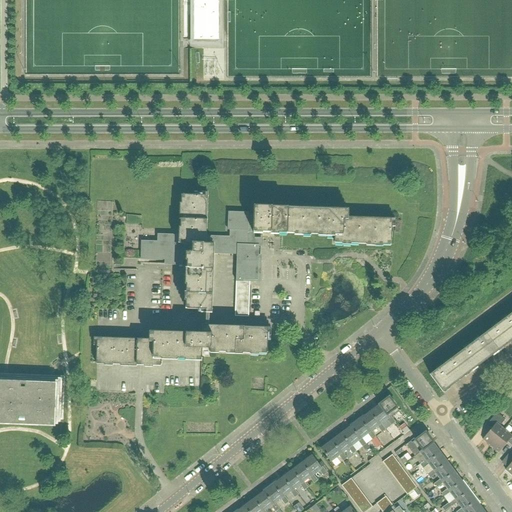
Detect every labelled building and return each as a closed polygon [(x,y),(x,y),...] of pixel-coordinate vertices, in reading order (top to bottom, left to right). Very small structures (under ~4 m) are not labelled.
[(193,0),(194,40),(219,40),(218,0),(193,0)] [(165,260),(164,265),(182,266),(182,261),(188,261),(187,310),(210,310),(212,254),(237,255),(235,317),(260,317),(260,312),(254,312),(254,317),(249,316),(250,281),(243,281),(243,278),(250,278),(250,274),(248,274),(248,271),(257,272),(257,280),(254,279),(254,280),(257,280),(259,245),(253,245),(254,231),(280,232),(334,234),(334,242),(391,244),(392,221),(344,219),(344,211),(264,208),(264,206),(254,205),(254,214),(248,214),(249,213),(228,212),(228,230),(230,230),(230,237),(205,236),(206,195),(183,195),(182,235),(157,234),(157,242),(141,241),(141,251),(138,251),(138,259),(165,260)] [(511,312),(486,333),(499,351),(511,340),(511,312)] [(96,340),(96,362),(91,362),(161,365),(162,357),(202,358),(202,347),(210,348),(210,350),(267,352),(268,330),(210,328),(210,334),(194,333),(193,335),(153,334),(153,342),(96,340)] [(458,354),(471,371),(499,351),(486,333),(458,354)] [(443,392),(471,371),(458,354),(430,375),(443,392)] [(0,421),(54,423),(54,421),(57,421),(57,419),(59,419),(59,417),(61,380),(0,377),(0,421)] [(391,416),(391,417),(399,411),(389,397),(379,405),(389,418),(391,416)] [(379,405),(369,412),(379,425),(381,424),(387,420),(391,426),(393,429),(397,426),(395,423),(395,422),(391,417),(391,416),(389,418),(379,405)] [(385,430),(381,424),(379,425),(369,412),(360,419),(369,432),(371,431),(377,427),(381,433),(385,430)] [(491,446),(504,429),(500,426),(505,419),(497,412),(487,425),(491,428),(482,439),(491,446)] [(360,419),(350,426),(360,439),(362,438),(367,434),(372,440),(377,446),(380,444),(375,437),(376,437),(371,431),(369,432),(360,419)] [(369,447),(362,438),(360,439),(350,426),(340,434),(350,447),(352,445),(352,446),(358,441),(364,450),(369,447)] [(511,435),(504,429),(491,446),(499,453),(507,442),(511,445),(511,435)] [(412,443),(419,452),(433,442),(425,432),(412,443)] [(340,434),(331,441),(340,454),(342,452),(343,453),(348,448),(355,458),(359,455),(357,451),(352,446),(352,445),(350,447),(340,434)] [(331,441),(321,448),(331,462),(339,456),(343,462),(347,458),(343,453),(342,452),(340,454),(331,441)] [(419,452),(425,460),(420,464),(423,468),(428,464),(429,464),(427,461),(440,452),(433,442),(419,452)] [(403,464),(414,455),(410,449),(403,455),(403,456),(399,459),(403,464)] [(447,461),(440,452),(427,461),(429,464),(428,464),(433,470),(427,474),(430,478),(436,474),(436,473),(434,471),(447,461)] [(322,467),(321,468),(312,455),(302,463),(312,476),(313,474),(313,475),(319,470),(323,476),(327,473),(322,467)] [(392,456),(383,462),(383,463),(386,467),(396,460),(392,456)] [(386,467),(390,472),(399,465),(396,460),(386,467)] [(454,471),(447,461),(434,471),(436,473),(436,474),(440,479),(434,484),(437,488),(443,483),(441,481),(454,471)] [(312,476),(302,463),(292,470),(302,483),(303,482),(304,482),(309,478),(314,484),(318,481),(313,475),(313,474),(312,476)] [(399,465),(390,472),(393,477),(403,469),(399,465)] [(393,477),(397,481),(406,474),(403,469),(393,477)] [(302,483),(292,470),(282,477),(292,490),(294,489),(300,485),(304,491),(308,488),(304,482),(303,482),(302,483)] [(444,497),(450,493),(449,491),(462,481),(454,471),(441,481),(443,483),(447,489),(441,494),(444,497)] [(406,474),(397,481),(400,486),(410,479),(406,474)] [(292,490),(282,477),(273,484),(282,497),(284,496),(285,496),(290,492),(294,498),(298,495),(294,489),(292,490)] [(354,483),(352,480),(351,479),(341,486),(345,491),(354,483)] [(400,486),(404,491),(413,484),(410,479),(400,486)] [(469,491),(462,481),(449,491),(450,493),(454,499),(442,508),(445,511),(457,503),(458,502),(456,500),(469,491)] [(354,483),(345,491),(348,495),(358,488),(354,483)] [(282,497),(273,484),(263,492),(273,505),(275,503),(275,504),(281,499),(285,505),(289,502),(285,496),(284,496),(282,497)] [(417,488),(413,484),(404,491),(407,496),(414,491),(417,488)] [(362,493),(358,488),(348,495),(352,500),(362,493)] [(464,511),(463,510),(476,500),(469,491),(456,500),(458,502),(457,503),(462,508),(456,511),(464,511)] [(273,505),(263,492),(253,499),(263,511),(265,510),(265,511),(271,506),(275,511),(281,511),(275,504),(275,503),(273,505)] [(365,498),(362,493),(352,500),(356,505),(365,498)] [(388,510),(393,506),(386,497),(381,500),(388,510)] [(369,502),(365,498),(356,505),(359,509),(369,502)] [(266,511),(265,511),(265,510),(263,511),(253,499),(244,506),(248,511),(266,511)] [(381,511),(384,511),(388,510),(381,500),(376,504),(382,511),(381,511)] [(480,511),(483,510),(476,500),(463,510),(464,511),(480,511)] [(359,509),(361,511),(365,511),(372,507),(369,502),(359,509)]
